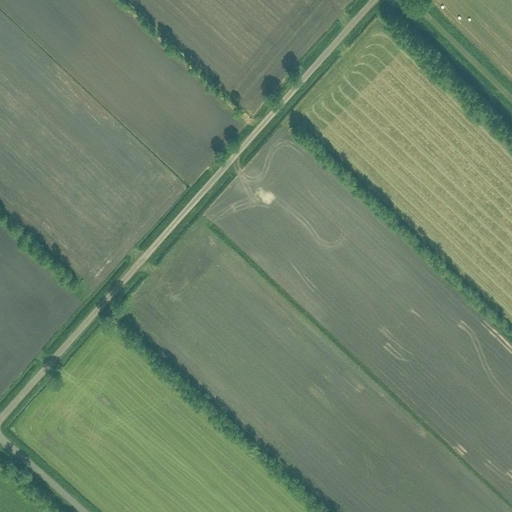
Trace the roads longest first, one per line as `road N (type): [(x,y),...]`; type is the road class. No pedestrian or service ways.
road 1 (unclassified): [(0,417),(374,0)]
road 2 (track): [(410,0),(511,102)]
